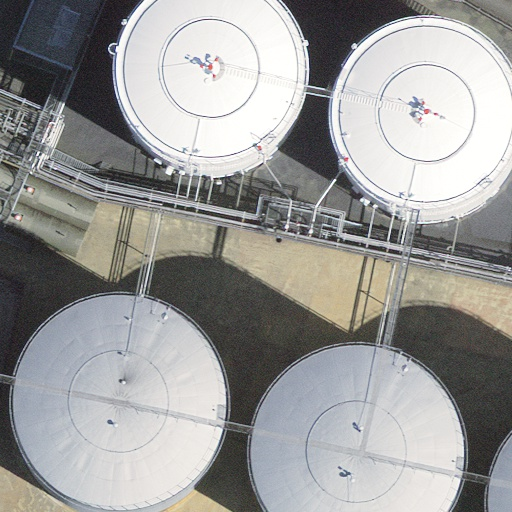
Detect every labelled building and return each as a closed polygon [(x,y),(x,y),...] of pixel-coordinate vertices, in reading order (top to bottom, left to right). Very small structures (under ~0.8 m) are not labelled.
[(162,154),(190,166),(219,169),(249,163),(276,146),(296,120),(307,90),(306,57),(295,27),(274,3),(268,0),(157,0),(155,1),(135,23),(123,50),(119,79),(125,109),(140,134),(162,154)] [(374,205),(401,217),(431,220),(460,213),(487,196),(508,171),(511,157),(511,93),(506,78),(485,53),(457,37),(425,32),(393,37),(367,52),(346,74),(334,101),(330,130),(337,159),(351,185),(374,205)] [(75,511),(180,511),(192,506),(216,481),(231,450),(236,416),(229,383),(212,353),(186,330),(154,316),(120,313),(86,321),(57,339),(34,367),(22,401),(22,438),(34,472),(57,500),(75,511)] [(449,511),(460,491),(464,457),(457,423),(440,393),(415,370),(383,357),(349,354),(315,362),(286,380),(263,408),(250,442),(250,479),(262,511),(449,511)] [(511,511),(511,437),(492,463),(479,497),(479,511),(511,511)]
